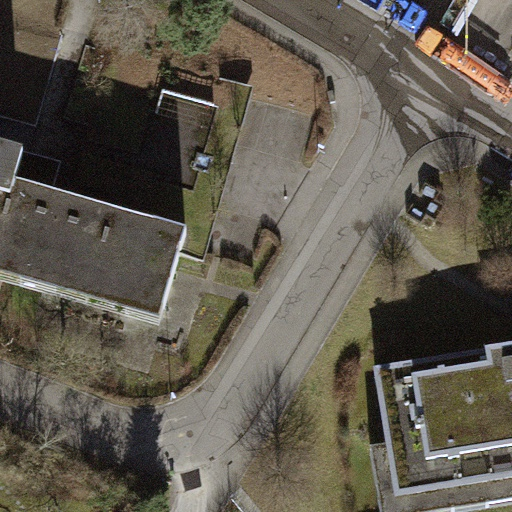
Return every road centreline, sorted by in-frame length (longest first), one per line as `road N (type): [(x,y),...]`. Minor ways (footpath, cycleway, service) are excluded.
road 1 (residential): [(427,78),(200,449),(154,451),(0,384)]
road 2 (residential): [(296,0),(427,78)]
